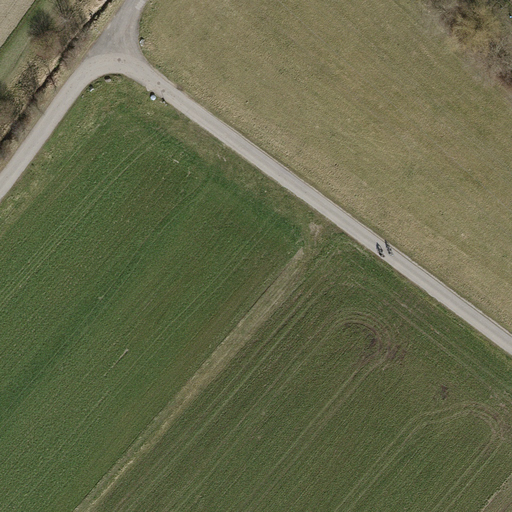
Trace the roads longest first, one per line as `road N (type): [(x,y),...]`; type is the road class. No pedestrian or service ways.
road 1 (track): [(104,45),(511,348)]
road 2 (track): [(0,189),(104,45)]
